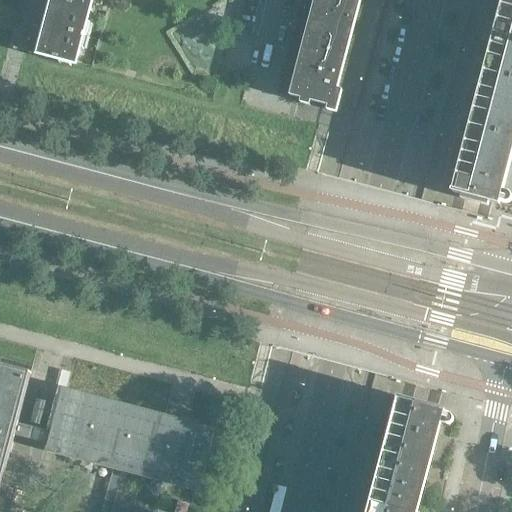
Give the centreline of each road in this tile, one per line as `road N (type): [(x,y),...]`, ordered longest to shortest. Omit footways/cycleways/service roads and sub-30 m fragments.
road 1 (secondary): [(511,270),(0,136)]
road 2 (residential): [(297,511),(430,0)]
road 3 (secondary): [(0,228),(505,360)]
road 4 (residential): [(477,511),(505,360)]
